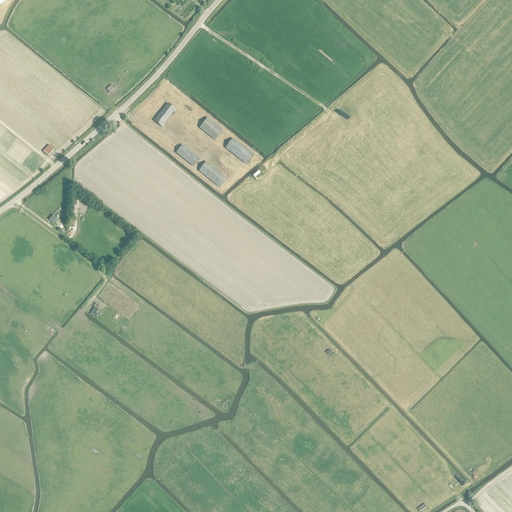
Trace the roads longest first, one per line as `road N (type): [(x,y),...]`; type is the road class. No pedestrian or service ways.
road 1 (tertiary): [(0,211),(140,91),(219,0)]
road 2 (track): [(328,114),(198,24)]
